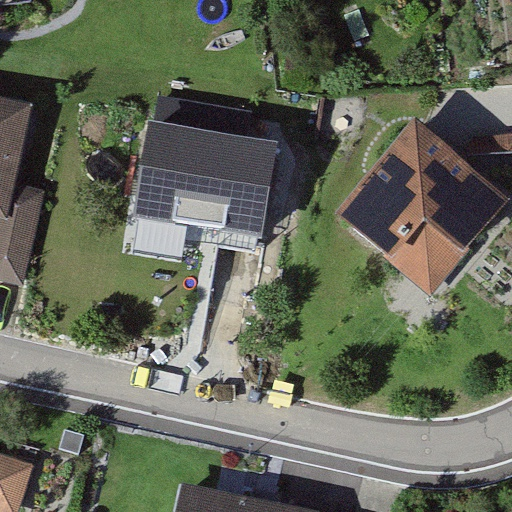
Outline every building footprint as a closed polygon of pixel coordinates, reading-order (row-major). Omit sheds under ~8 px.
[(0,224),(3,225),(0,235),(0,270),(11,274),(33,280),(57,197),(20,186),(40,114),(0,102),(0,224)] [(511,218),(511,206),(419,131),(335,233),(434,314),(511,218)] [(284,151),(159,132),(145,229),(270,247),(284,151)] [(0,511),(28,511),(39,473),(0,460),(0,511)] [(300,511),(227,496),(184,487),(178,511),(300,511)]
